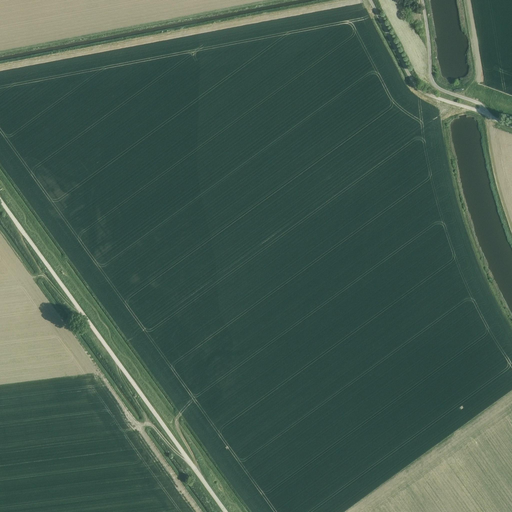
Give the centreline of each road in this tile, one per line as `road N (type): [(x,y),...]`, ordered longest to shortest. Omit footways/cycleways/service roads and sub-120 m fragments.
road 1 (unclassified): [(224,511),(0,200)]
road 2 (unclassified): [(511,126),(432,83),(422,0)]
